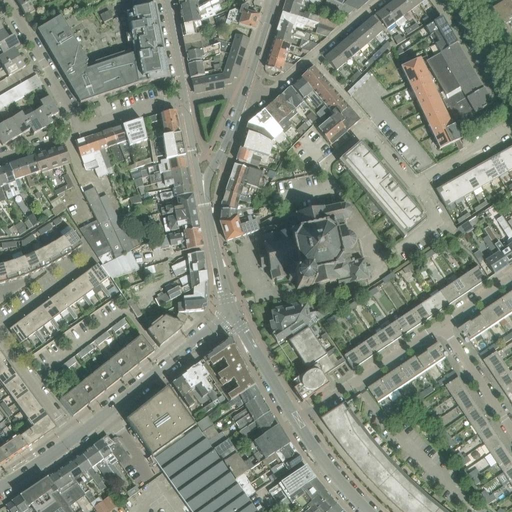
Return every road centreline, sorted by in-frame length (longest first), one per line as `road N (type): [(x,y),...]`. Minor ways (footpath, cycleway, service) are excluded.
road 1 (tertiary): [(73,440),(231,312)]
road 2 (residential): [(364,129),(417,180),(511,127)]
road 3 (residential): [(242,97),(271,90),(384,0)]
road 4 (residential): [(296,422),(440,324)]
road 5 (residential): [(82,131),(8,0)]
road 6 (tertiary): [(296,422),(231,312)]
road 7 (residential): [(511,430),(440,324)]
road 8 (residential): [(73,440),(0,337)]
road 9 (residential): [(511,105),(448,0)]
